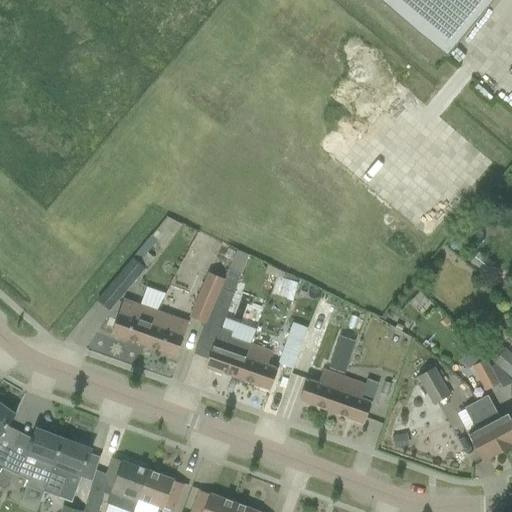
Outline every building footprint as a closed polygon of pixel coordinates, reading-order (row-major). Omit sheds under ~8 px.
[(18,0),(5,17),(35,41),(48,24),(18,0)] [(54,0),(18,0),(48,24),(63,7),(54,0)] [(136,0),(150,11),(158,0),(136,0)] [(158,0),(150,11),(165,23),(182,0),(158,0)] [(194,0),(182,0),(165,23),(180,35),(202,7),(194,0)] [(378,0),(445,56),(491,0),(378,0)] [(202,7),(180,35),(195,47),(218,19),(202,7)] [(5,17),(0,22),(0,41),(20,58),(35,41),(5,17)] [(0,49),(0,78),(12,88),(26,71),(0,49)] [(162,77),(149,93),(177,116),(190,100),(162,77)] [(0,78),(0,102),(12,88),(0,78)] [(149,93),(137,108),(165,131),(177,116),(149,93)] [(137,108),(125,123),(153,145),(165,131),(137,108)] [(125,123),(112,138),(140,161),(153,145),(125,123)] [(215,132),(207,141),(213,146),(221,137),(215,132)] [(196,141),(189,151),(195,156),(203,147),(196,141)] [(108,143),(95,159),(123,181),(136,166),(108,143)] [(189,151),(181,160),(187,165),(195,156),(189,151)] [(95,159),(83,173),(111,196),(123,181),(95,159)] [(172,172),(164,181),(170,186),(178,177),(172,172)] [(83,173),(71,188),(99,211),(111,196),(83,173)] [(160,186),(152,195),(159,200),(166,191),(160,186)] [(71,188),(58,204),(86,227),(99,211),(71,188)] [(149,212),(141,221),(147,226),(155,217),(149,212)] [(175,221),(169,217),(159,227),(135,257),(141,262),(149,252),(159,240),(175,221)] [(141,221),(134,231),(140,236),(147,226),(141,221)] [(37,265),(24,281),(43,297),(67,267),(48,251),(54,244),(43,235),(26,256),(37,265)] [(131,248),(123,257),(129,262),(137,253),(131,248)] [(97,301),(109,311),(145,268),(133,259),(110,286),(97,301)] [(67,267),(43,297),(62,313),(75,297),(86,306),(103,285),(93,276),(87,283),(67,267)] [(191,317),(207,324),(222,290),(220,289),(224,280),(211,274),(191,317)] [(285,274),(280,286),(293,290),(297,279),(285,274)] [(216,338),(213,347),(206,367),(238,379),(250,345),(231,339),(233,333),(222,330),(239,284),(226,279),(222,290),(207,324),(203,334),(216,338)] [(112,334),(144,345),(156,312),(124,300),(119,313),(112,334)] [(156,312),(144,345),(177,357),(184,336),(189,323),(156,312)] [(278,362),(278,364),(293,369),(294,368),(307,331),(307,329),(292,324),(278,362)] [(335,350),(351,356),(356,342),(339,336),(335,350)] [(481,351),(511,377),(511,357),(505,351),(491,339),(481,351)] [(238,379),(271,390),(277,370),(267,366),(272,353),(250,345),(238,379)] [(472,366),(485,391),(499,383),(486,358),(472,366)] [(418,377),(434,406),(452,396),(436,367),(418,377)] [(307,380),(299,401),(332,412),(344,379),(323,371),(319,383),(308,379),(307,380)] [(332,412),(365,424),(372,403),(379,384),(368,379),(365,386),(344,379),(332,412)] [(476,404),(502,452),(511,447),(511,423),(507,415),(499,419),(488,398),(476,404)] [(0,437),(16,415),(0,404),(0,437)] [(468,436),(483,463),(502,452),(476,404),(466,409),(477,431),(468,436)] [(26,455),(20,471),(32,475),(28,486),(44,491),(63,440),(35,429),(26,455)] [(406,434),(391,436),(394,449),(409,446),(406,434)] [(63,440),(44,491),(72,501),(82,475),(85,468),(92,450),(63,440)] [(0,487),(5,490),(19,462),(8,457),(2,469),(0,473),(0,487)] [(96,471),(88,500),(101,504),(104,494),(109,496),(109,497),(107,503),(130,511),(131,511),(134,506),(135,506),(138,499),(138,497),(148,472),(114,458),(108,475),(96,471)] [(138,497),(138,499),(139,499),(159,507),(173,511),(183,485),(148,472),(138,497)] [(232,511),(236,505),(201,492),(193,511),(232,511)]
